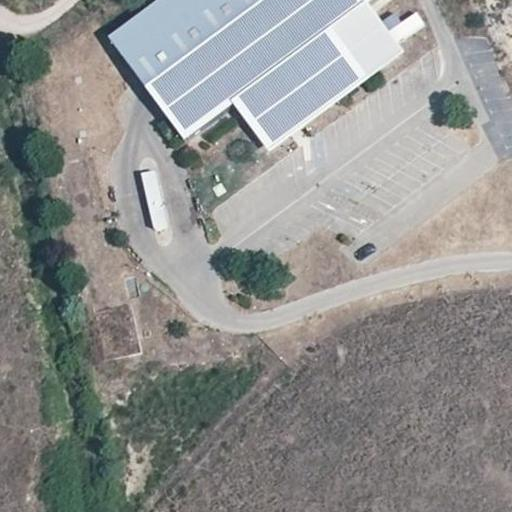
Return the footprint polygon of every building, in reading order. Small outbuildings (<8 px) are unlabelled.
[(371,7),(380,0),(166,0),(113,39),(189,141),(237,106),(248,98),(279,75),(371,7)] [(248,98),(237,106),(240,110),(250,102),(333,41),(374,10),(371,7),(279,75),(248,98)] [(407,54),(374,10),(333,41),(360,77),(365,85),(407,54)] [(277,138),(360,77),(333,41),(250,102),(277,138)] [(283,146),(365,85),(360,77),(277,138),(283,146)] [(240,110),(272,153),(283,146),(277,138),(250,102),(240,110)] [(170,231),(156,172),(145,175),(158,234),(170,231)]
